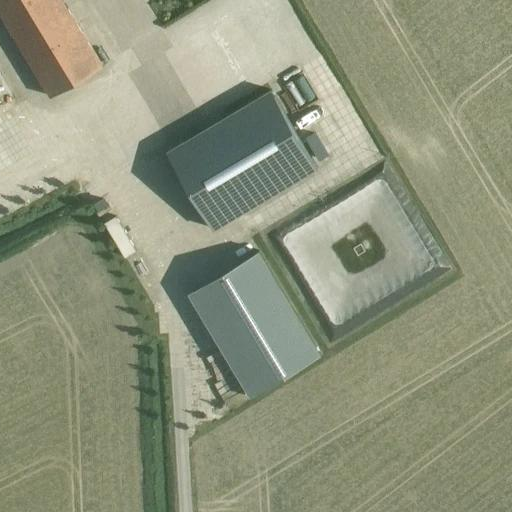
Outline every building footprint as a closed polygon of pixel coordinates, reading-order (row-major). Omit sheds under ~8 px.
[(0,0),(0,12),(51,96),(102,66),(62,0),(0,0)] [(281,12),(296,0),(279,0),(275,4),(281,12)] [(288,17),(302,39),(324,25),(309,3),(288,17)] [(214,229),(317,167),(271,90),(168,151),(214,229)] [(17,167),(57,143),(43,121),(35,125),(26,109),(0,124),(0,138),(4,144),(3,144),(17,167)] [(255,234),(270,254),(290,239),(275,220),(255,234)] [(258,250),(189,292),(251,396),(321,355),(258,250)] [(380,251),(354,259),(359,276),(385,268),(380,251)]
